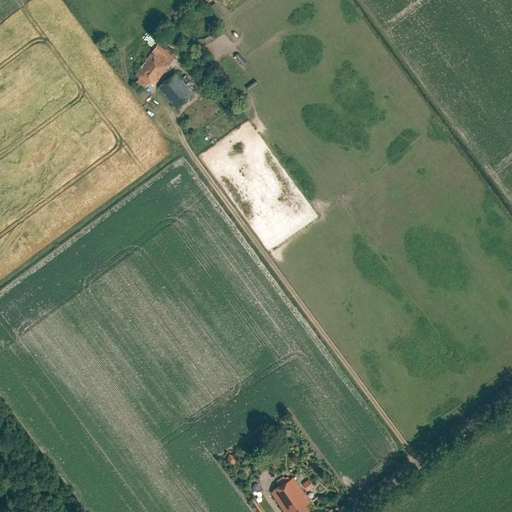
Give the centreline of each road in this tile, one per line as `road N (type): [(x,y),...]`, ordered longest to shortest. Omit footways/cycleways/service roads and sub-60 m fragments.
road 1 (unknown): [(164,107),(411,465)]
road 2 (unclassified): [(348,511),(511,391)]
